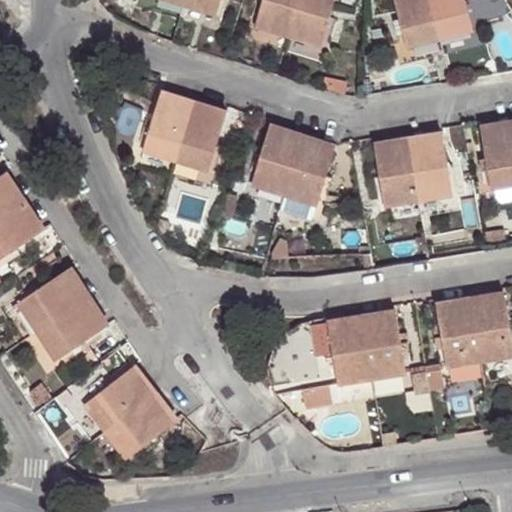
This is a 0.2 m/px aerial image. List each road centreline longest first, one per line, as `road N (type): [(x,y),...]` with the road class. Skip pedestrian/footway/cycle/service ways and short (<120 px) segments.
road 1 (residential): [(511,90),(357,118),(53,14)]
road 2 (residential): [(511,261),(303,295),(159,284)]
road 3 (residential): [(50,53),(95,169),(159,284)]
road 4 (residential): [(159,284),(263,434),(279,494)]
road 5 (unclassified): [(511,467),(279,494)]
road 6 (unclassified): [(279,494),(151,511)]
